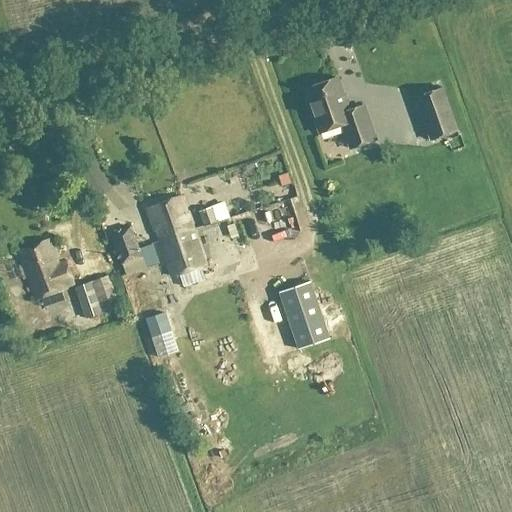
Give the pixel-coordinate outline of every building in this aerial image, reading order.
[(335,79),(301,91),(317,134),(339,126),(347,149),(374,139),(363,110),(348,115),(335,79)] [(457,133),(442,90),(420,97),(435,141),(457,133)] [(123,180),(103,187),(114,221),(123,218),(120,206),(131,203),(123,180)] [(158,244),(190,233),(179,199),(144,211),(152,235),(155,235),(158,244)] [(202,229),(215,224),(210,210),(197,214),(202,229)] [(128,229),(108,237),(119,268),(140,260),(144,270),(158,265),(151,246),(136,251),(128,229)] [(190,233),(158,244),(168,273),(200,262),(190,233)] [(55,267),(52,260),(55,259),(48,242),(15,254),(33,303),(64,292),(63,289),(71,286),(63,264),(55,267)] [(162,293),(175,329),(232,309),(219,274),(162,293)] [(106,279),(73,290),(85,321),(117,310),(106,279)] [(328,341),(308,284),(278,294),(297,351),(328,341)] [(163,315),(145,321),(151,339),(169,333),(163,315)] [(191,343),(197,367),(218,362),(212,337),(191,343)] [(204,377),(208,390),(240,381),(237,368),(204,377)] [(171,425),(189,420),(177,377),(159,382),(171,425)]
